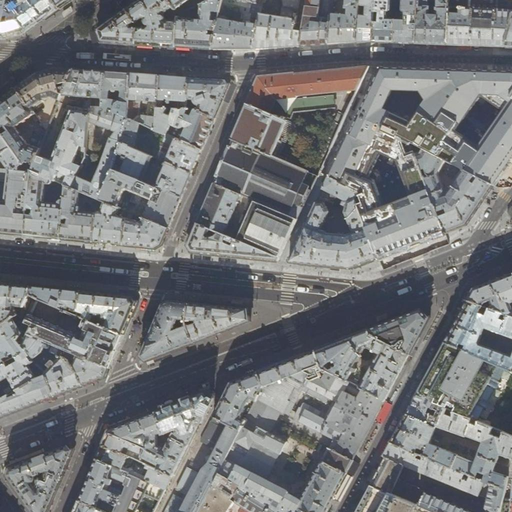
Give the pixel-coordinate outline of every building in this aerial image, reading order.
[(53,0),(23,0),(12,9),(7,6),(1,38),(5,39),(25,33),(42,21),(59,8),(53,0)] [(53,0),(59,8),(71,0),(53,0)] [(179,13),(169,0),(139,0),(127,9),(137,22),(138,25),(138,29),(136,44),(159,46),(176,47),(179,13)] [(169,0),(179,13),(185,11),(181,7),(190,0),(207,0),(209,2),(215,0),(169,0)] [(220,13),(223,0),(215,0),(209,2),(201,5),(200,20),(187,19),(188,10),(185,11),(179,13),(176,47),(198,48),(212,49),(218,21),(213,21),(213,12),(220,13)] [(250,24),(255,3),(240,0),(223,0),(220,13),(218,21),(212,49),(235,49),(245,49),(253,50),(258,24),(250,24)] [(283,0),(283,7),(282,18),(261,14),(258,24),(253,50),(275,48),(291,47),(297,47),(302,46),(304,32),(300,31),(296,30),(297,20),(292,19),(293,8),(298,9),(298,0),(283,0)] [(308,0),(304,32),(302,46),(330,44),(333,14),(334,0),(308,0)] [(359,0),(334,0),(337,0),(336,0),(346,0),(346,8),(348,8),(348,15),(333,14),(330,44),(346,43),(357,43),(359,15),(359,6),(359,0)] [(359,0),(359,6),(367,6),(367,15),(359,15),(357,43),(365,42),(373,41),(375,0),(359,0)] [(375,0),(373,41),(384,42),(394,42),(396,19),(391,19),(391,11),(389,11),(390,10),(390,0),(375,0)] [(400,19),(396,19),(394,42),(403,43),(416,43),(418,0),(403,0),(403,10),(401,10),(400,19)] [(418,0),(416,43),(433,44),(448,44),(449,0),(418,0)] [(449,0),(448,44),(477,46),(505,47),(511,20),(511,10),(498,10),(498,0),(449,0)] [(131,26),(137,22),(127,9),(116,17),(98,30),(102,42),(136,44),(138,29),(132,29),(131,26)] [(357,91),(369,67),(323,71),(259,78),(255,88),(247,107),(242,119),(237,130),(233,139),(273,156),(288,122),(289,121),(280,118),(284,108),(283,98),(357,91)] [(511,71),(470,70),(369,67),(357,91),(347,111),(341,125),(320,172),(359,192),(360,189),(363,190),(367,188),(368,191),(363,193),(354,197),(378,259),(392,253),(430,238),(445,232),(424,177),(422,171),(411,141),(493,185),(511,156),(511,71)] [(37,73),(16,88),(31,109),(44,100),(53,98),(59,100),(62,95),(71,69),(65,69),(56,68),(41,72),(37,73)] [(80,70),(71,69),(62,95),(70,95),(70,101),(79,101),(79,96),(91,97),(94,71),(80,70)] [(98,71),(94,71),(91,97),(99,98),(98,108),(90,108),(89,122),(116,133),(112,139),(111,138),(94,184),(84,180),(88,162),(89,155),(86,153),(85,157),(72,188),(80,191),(97,198),(102,200),(115,169),(119,154),(121,144),(128,119),(102,108),(105,72),(98,71)] [(128,119),(128,118),(130,73),(117,72),(105,72),(102,108),(128,119)] [(158,108),(160,75),(149,75),(130,73),(128,118),(140,124),(156,131),(158,108)] [(177,77),(160,75),(158,108),(170,108),(177,108),(187,108),(190,77),(177,77)] [(212,79),(190,77),(187,108),(189,108),(216,118),(223,101),(230,85),(227,80),(212,79)] [(35,114),(31,109),(16,88),(3,98),(0,99),(0,129),(25,164),(29,161),(35,164),(38,155),(41,149),(29,144),(17,127),(35,114)] [(89,122),(90,108),(91,102),(88,102),(87,103),(86,106),(82,106),(82,108),(78,108),(77,114),(74,113),(66,110),(63,117),(62,119),(63,119),(61,123),(60,123),(60,125),(57,132),(58,132),(56,137),(64,140),(55,162),(38,155),(35,164),(33,168),(32,171),(52,179),(56,181),(56,180),(58,175),(61,176),(62,173),(69,176),(66,184),(65,183),(65,185),(67,185),(72,188),(85,157),(86,153),(89,122)] [(209,135),(216,118),(189,108),(187,108),(177,108),(174,116),(168,113),(170,108),(158,108),(156,131),(163,133),(166,135),(171,125),(179,128),(180,129),(182,128),(183,128),(185,127),(187,128),(181,141),(202,150),(209,135)] [(128,118),(128,119),(121,144),(133,149),(140,124),(128,118)] [(314,166),(313,174),(317,175),(318,176),(320,172),(341,125),(334,122),(314,166)] [(42,124),(48,131),(51,123),(42,124)] [(0,157),(6,166),(6,170),(20,172),(21,167),(25,164),(0,129),(0,157)] [(181,141),(166,135),(163,133),(155,154),(152,153),(151,156),(153,157),(166,163),(192,174),(197,161),(202,150),(181,141)] [(298,219),(312,190),(309,188),(310,186),(303,183),(308,172),(273,156),(233,139),(224,161),(214,183),(298,219)] [(493,185),(411,141),(422,171),(425,170),(427,175),(424,177),(445,232),(459,227),(466,224),(469,219),(471,216),(479,205),(493,185)] [(133,149),(121,144),(119,154),(124,157),(123,160),(126,161),(122,172),(182,198),(187,185),(192,174),(166,163),(162,174),(148,168),(153,157),(151,156),(133,149)] [(6,170),(0,169),(0,232),(5,233),(25,235),(31,173),(25,172),(20,172),(6,170)] [(122,172),(115,169),(102,200),(103,201),(105,202),(120,208),(124,210),(129,212),(133,214),(143,218),(169,229),(176,211),(182,198),(122,172)] [(52,179),(32,171),(31,173),(25,235),(45,237),(49,237),(62,239),(65,200),(61,199),(59,201),(59,204),(43,203),(45,182),(47,184),(50,184),(52,182),(52,179)] [(318,176),(312,190),(298,219),(280,258),(279,261),(327,266),(351,269),(365,263),(378,259),(354,197),(363,193),(359,192),(320,172),(318,176)] [(280,258),(298,219),(214,183),(206,201),(197,223),(227,236),(233,238),(280,258)] [(80,191),(72,188),(67,185),(65,200),(62,239),(78,240),(94,242),(96,215),(98,211),(103,201),(102,200),(97,198),(92,213),(80,211),(81,207),(78,207),(80,191)] [(115,215),(120,208),(105,202),(103,208),(102,212),(98,211),(96,215),(94,242),(108,244),(124,245),(127,218),(129,212),(124,210),(119,216),(115,215)] [(131,219),(133,214),(129,212),(127,218),(124,245),(139,247),(141,247),(155,249),(162,245),(169,229),(143,218),(142,221),(141,221),(140,221),(139,221),(138,222),(136,221),(131,219)] [(226,241),(227,236),(197,223),(193,234),(188,246),(191,252),(228,256),(279,261),(280,258),(233,238),(233,243),(226,241)] [(511,273),(495,280),(474,288),(470,294),(467,300),(511,316),(511,273)] [(0,325),(19,314),(30,294),(31,286),(0,282),(0,325)] [(59,288),(31,286),(30,294),(39,298),(68,311),(70,306),(77,310),(75,314),(78,316),(79,311),(81,291),(59,288)] [(108,294),(81,291),(79,311),(85,313),(83,317),(92,321),(95,316),(100,317),(102,320),(105,322),(103,326),(123,335),(131,317),(137,303),(133,296),(132,296),(118,295),(108,294)] [(27,322),(39,298),(30,294),(19,314),(0,325),(0,366),(26,351),(19,340),(21,337),(23,331),(27,322)] [(103,326),(92,321),(83,317),(78,316),(75,314),(68,311),(39,298),(27,322),(23,331),(29,333),(109,368),(116,352),(123,335),(103,326)] [(185,320),(188,320),(189,302),(177,301),(169,300),(163,304),(153,327),(141,356),(146,361),(170,352),(194,343),(188,326),(175,331),(177,324),(185,325),(185,320)] [(511,316),(467,300),(457,320),(444,342),(511,371),(511,370),(511,316)] [(189,302),(188,320),(187,321),(196,322),(196,323),(188,326),(194,343),(223,332),(251,321),(249,308),(201,303),(189,302)] [(371,334),(390,345),(392,343),(397,341),(399,346),(398,348),(410,355),(430,317),(426,313),(422,308),(399,317),(368,329),(371,334)] [(398,348),(390,345),(371,334),(368,329),(344,338),(315,349),(323,368),(347,381),(351,375),(353,376),(357,369),(355,367),(365,349),(369,347),(380,353),(361,388),(386,401),(399,376),(410,355),(398,348)] [(24,338),(21,337),(19,340),(26,351),(33,360),(37,364),(52,352),(71,361),(78,372),(83,385),(95,381),(105,377),(109,368),(29,333),(27,336),(24,337),(24,338)] [(511,371),(444,342),(436,358),(439,360),(437,365),(435,364),(434,364),(433,366),(432,366),(430,368),(427,374),(428,374),(427,376),(427,377),(429,378),(427,383),(423,381),(420,388),(418,391),(435,399),(434,403),(444,407),(490,427),(498,411),(476,400),(479,395),(481,396),(486,387),(484,386),(486,381),(510,394),(511,389),(511,371)] [(289,415),(305,385),(308,387),(306,391),(323,401),(327,400),(328,397),(335,400),(324,420),(319,417),(321,413),(320,411),(306,404),(303,404),(296,419),(336,439),(331,449),(330,448),(323,461),(347,473),(366,437),(386,401),(361,388),(356,385),(353,384),(347,381),(323,368),(315,349),(286,361),(258,372),(264,387),(257,400),(254,406),(250,413),(246,421),(270,433),(281,412),(289,415)] [(46,373),(37,364),(33,360),(26,351),(0,366),(0,382),(9,377),(17,390),(18,390),(46,373)] [(69,391),(83,385),(78,372),(71,361),(52,352),(37,364),(46,373),(18,390),(17,390),(10,394),(0,400),(0,417),(17,411),(44,400),(46,398),(47,399),(69,391)] [(253,398),(257,400),(264,387),(258,372),(231,382),(215,416),(241,431),(243,427),(246,422),(246,421),(241,418),(249,403),(253,398)] [(208,391),(207,391),(185,400),(156,411),(165,432),(166,434),(171,437),(188,446),(214,396),(213,394),(213,393),(211,391),(208,391)] [(444,407),(434,403),(435,399),(418,391),(413,401),(406,414),(436,426),(444,407)] [(511,458),(511,435),(444,407),(436,426),(406,414),(399,428),(391,442),(505,489),(508,479),(511,459),(511,458)] [(137,418),(109,429),(108,431),(146,448),(140,461),(173,476),(180,462),(188,446),(171,437),(165,448),(157,444),(158,434),(165,432),(156,411),(137,418)] [(241,431),(215,416),(202,442),(216,449),(212,458),(210,456),(201,474),(188,468),(177,491),(185,494),(182,499),(174,495),(166,511),(198,511),(220,472),(241,431)] [(268,480),(287,442),(270,433),(246,421),(246,422),(258,428),(255,433),(243,427),(241,431),(220,472),(242,486),(234,499),(236,501),(253,511),(325,511),(330,503),(347,473),(323,461),(307,491),(305,495),(302,494),(298,494),(297,496),(268,480)] [(108,431),(107,434),(104,441),(99,452),(96,458),(130,473),(166,489),(170,482),(173,476),(140,461),(146,448),(108,431)] [(391,442),(383,456),(386,457),(382,464),(376,475),(371,485),(435,511),(500,511),(503,499),(505,489),(391,442)] [(19,493),(32,511),(47,511),(55,495),(63,475),(74,450),(69,444),(37,457),(9,467),(7,475),(19,493)] [(125,486),(130,473),(96,458),(90,474),(83,491),(117,505),(124,488),(119,486),(120,484),(120,481),(123,482),(122,485),(125,486)] [(229,511),(236,501),(234,499),(242,486),(220,472),(198,511),(229,511)] [(81,494),(79,500),(107,511),(154,511),(166,489),(130,473),(125,486),(124,488),(117,505),(83,491),(81,494)] [(511,479),(508,479),(505,489),(503,499),(511,499),(511,479)] [(435,511),(371,485),(367,492),(359,507),(355,511),(435,511)] [(511,511),(511,499),(503,499),(500,511),(511,511)] [(107,511),(79,500),(73,511),(107,511)]
